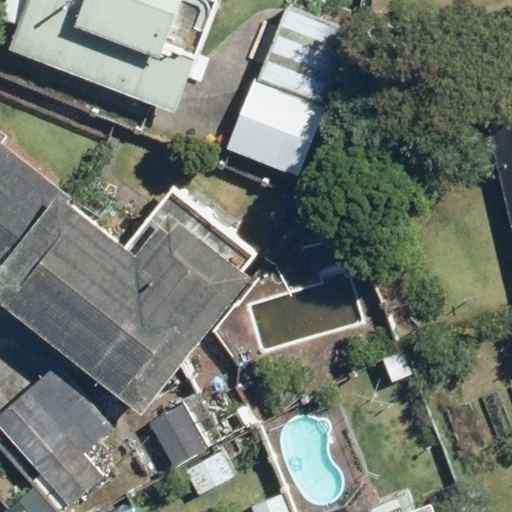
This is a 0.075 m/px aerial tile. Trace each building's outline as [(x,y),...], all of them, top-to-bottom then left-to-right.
[(29,0),(17,36),(188,96),(211,32),(182,22),(189,0),(29,0)] [(356,30),(293,6),(264,79),(259,77),(231,148),(303,176),(330,105),(327,104),(356,30)] [(511,106),(490,112),(511,209),(511,106)] [(0,136),(0,292),(149,412),(258,277),(177,212),(144,253),(0,136)] [(61,364),(0,416),(0,420),(74,505),(107,476),(87,453),(117,427),(61,364)] [(297,511),(292,493),(253,504),(255,511),(297,511)] [(442,511),(439,502),(413,511),(442,511)]
